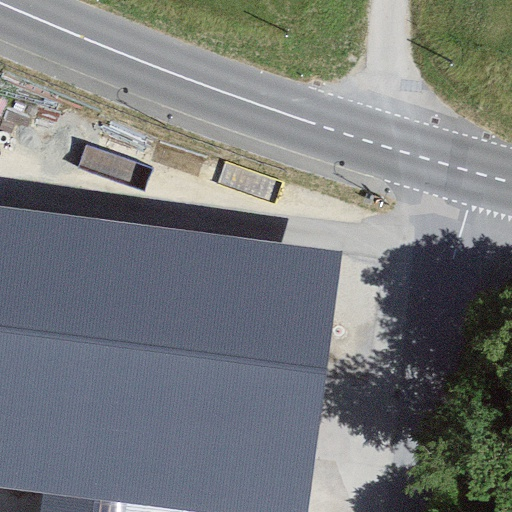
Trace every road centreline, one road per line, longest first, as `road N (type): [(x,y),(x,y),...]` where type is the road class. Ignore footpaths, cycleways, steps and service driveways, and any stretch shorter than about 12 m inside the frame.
road 1 (tertiary): [(0,0),(111,50),(479,176)]
road 2 (track): [(0,186),(56,182),(460,252)]
road 3 (residential): [(410,511),(479,176)]
road 4 (track): [(388,150),(393,0)]
